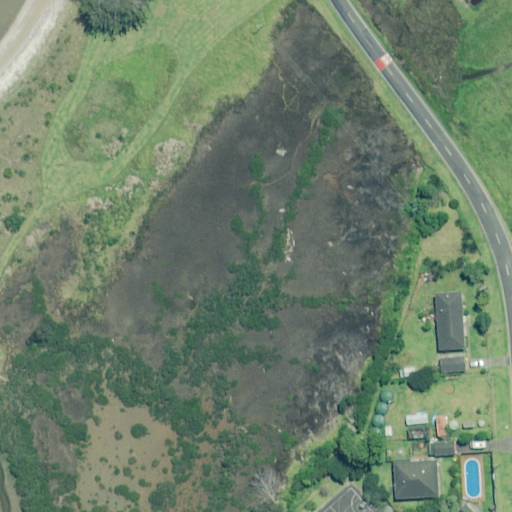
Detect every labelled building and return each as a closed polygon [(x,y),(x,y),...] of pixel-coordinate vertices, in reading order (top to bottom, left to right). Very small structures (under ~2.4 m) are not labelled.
[(440,350),(465,349),(462,293),(436,295),(440,350)] [(442,373),(465,372),(465,358),(441,359),(442,373)] [(416,376),(415,367),(401,369),(402,377),(416,376)] [(386,430),(393,393),(379,391),(372,427),(386,430)] [(437,437),(447,436),(445,416),(435,417),(437,437)] [(441,497),(440,460),(394,461),(396,499),(441,497)] [(475,511),(468,503),(458,511),(475,511)]
